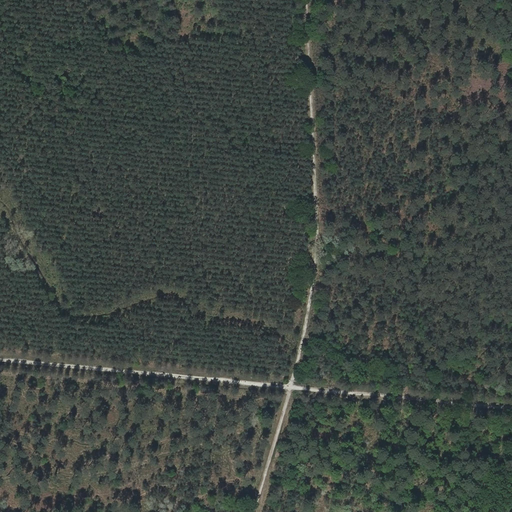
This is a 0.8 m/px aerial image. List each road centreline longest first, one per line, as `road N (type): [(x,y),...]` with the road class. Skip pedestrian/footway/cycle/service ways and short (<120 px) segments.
road 1 (track): [(307,0),(314,281),(254,511)]
road 2 (track): [(511,407),(0,359)]
